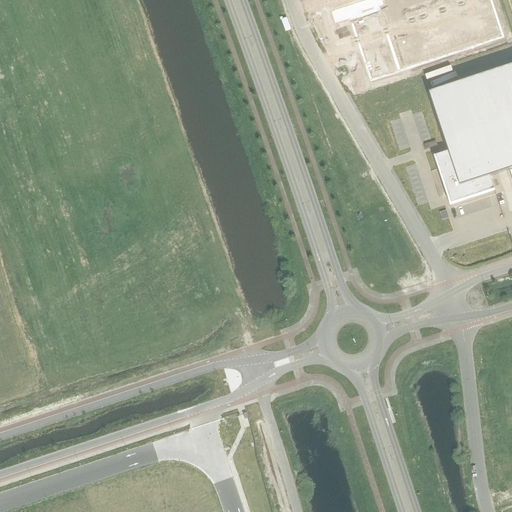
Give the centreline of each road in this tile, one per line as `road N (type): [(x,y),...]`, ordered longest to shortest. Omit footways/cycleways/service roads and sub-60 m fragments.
road 1 (unclassified): [(290,0),(309,48),(451,293)]
road 2 (secondary): [(221,0),(333,310)]
road 3 (secondary): [(349,306),(237,0)]
road 4 (unclassified): [(0,479),(220,405),(259,382)]
road 5 (unclassified): [(253,359),(207,365),(0,434)]
road 6 (unclassified): [(485,511),(461,319)]
road 7 (secondary): [(415,511),(369,368)]
road 8 (secondary): [(350,373),(400,511)]
road 9 (unclassified): [(259,382),(297,511)]
